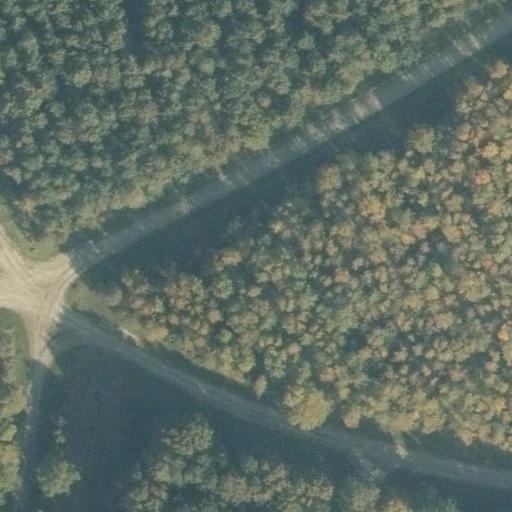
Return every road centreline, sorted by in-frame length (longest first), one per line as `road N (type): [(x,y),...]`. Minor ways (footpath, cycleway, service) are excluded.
road 1 (track): [(511,19),(52,302),(80,340),(204,398),(379,454),(511,482)]
road 2 (track): [(7,511),(52,302),(0,288)]
